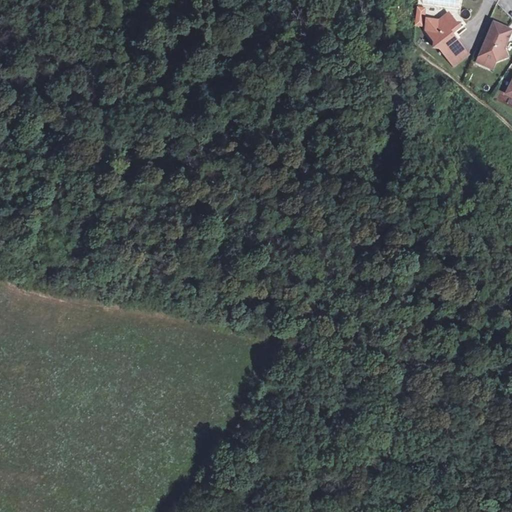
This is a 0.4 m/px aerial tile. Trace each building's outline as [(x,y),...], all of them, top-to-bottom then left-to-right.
[(450,14),(442,20),(446,25),(454,19),(450,14)] [(440,22),(428,20),(427,31),(436,42),(435,48),(441,49),(450,60),(464,48),(454,35),(461,29),(454,19),(446,25),(442,20),(440,22)] [(511,34),(511,30),(495,24),(481,57),(482,58),(494,63),(495,62),(508,57),(505,50),(511,34)] [(469,54),(464,48),(450,60),(454,66),(469,54)] [(492,69),(495,62),(494,63),(482,58),(479,63),(492,69)]
